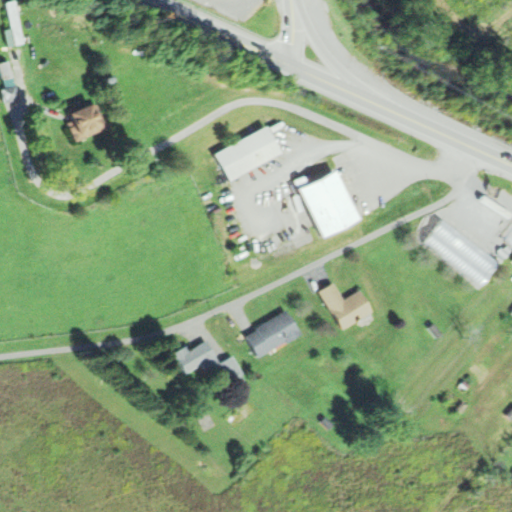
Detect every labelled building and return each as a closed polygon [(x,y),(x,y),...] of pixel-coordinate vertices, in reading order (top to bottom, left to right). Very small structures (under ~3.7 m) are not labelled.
[(22,44),(15,0),(6,2),(10,31),(5,32),(8,46),(22,44)] [(13,81),(10,61),(0,62),(0,69),(2,82),(13,81)] [(2,102),(18,102),(18,87),(2,87),(2,102)] [(73,141),(65,122),(70,119),(66,112),(88,102),(92,110),(96,107),(105,127),(73,141)] [(228,178),(214,149),(266,124),(280,152),(228,178)] [(297,184),(335,166),(360,220),(321,238),(297,184)] [(340,327),(319,289),(333,281),(342,298),(361,288),(372,309),(340,327)] [(258,356),(245,336),(285,310),(298,330),(258,356)] [(437,336),(429,326),(435,322),(443,332),(437,336)] [(205,369),(201,363),(199,364),(199,365),(185,372),(172,350),(186,342),(189,347),(205,339),(217,362),(205,369)] [(233,353),(241,366),(228,374),(219,362),(233,353)]
